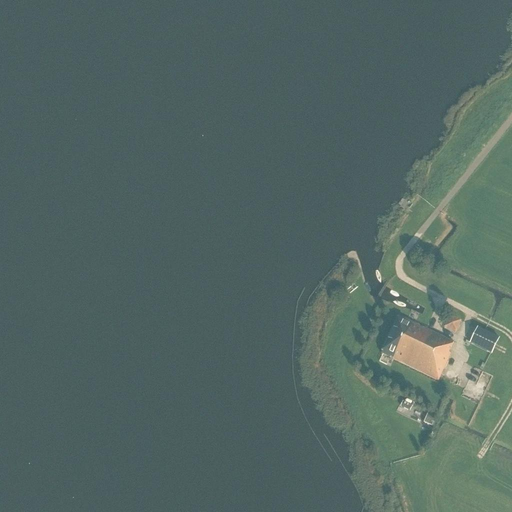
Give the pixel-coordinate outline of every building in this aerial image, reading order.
[(443,328),(455,334),(462,321),(449,315),(443,328)] [(450,354),(448,353),(453,343),(398,316),(380,352),(437,380),(450,354)] [(497,338),(476,328),(469,343),(490,353),(490,352),(497,339),(497,338)] [(411,406),(403,402),(400,407),(409,411),(412,406),(411,406)] [(434,417),(427,414),(423,423),(434,427),(436,422),(433,421),(434,417)]
